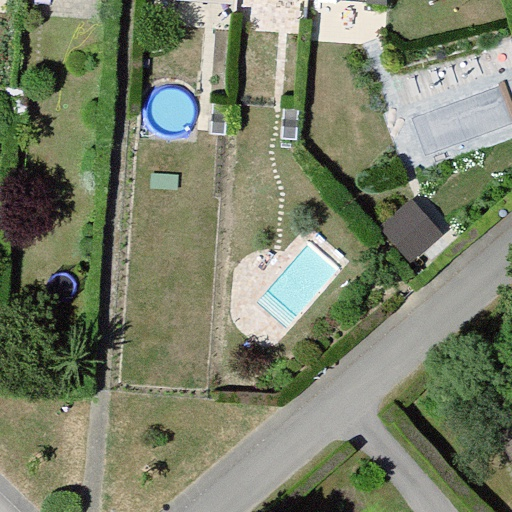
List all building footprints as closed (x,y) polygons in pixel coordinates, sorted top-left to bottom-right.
[(252,0),(180,0),(179,10),(251,14),(252,0)] [(322,0),(252,0),(251,14),(321,18),(322,0)] [(398,0),(322,0),(321,18),(398,23),(398,0)] [(238,114),(221,113),(220,142),(237,142),(238,114)] [(307,121),(290,120),(289,149),(306,149),(307,121)]
